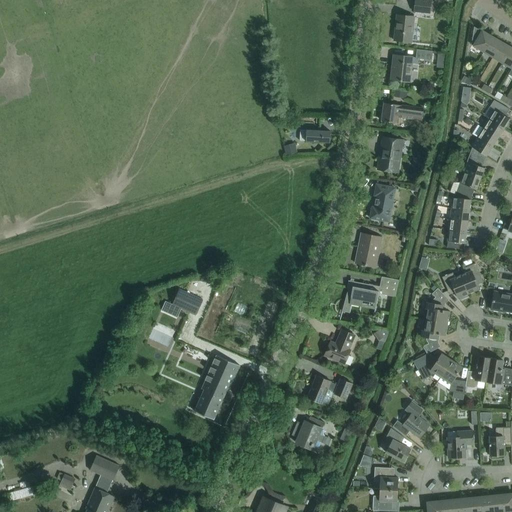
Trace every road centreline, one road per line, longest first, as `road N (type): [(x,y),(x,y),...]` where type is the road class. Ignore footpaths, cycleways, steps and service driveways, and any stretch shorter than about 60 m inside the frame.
road 1 (unclassified): [(211,511),(329,228),(350,139),(365,0)]
road 2 (track): [(0,250),(269,167),(345,166)]
